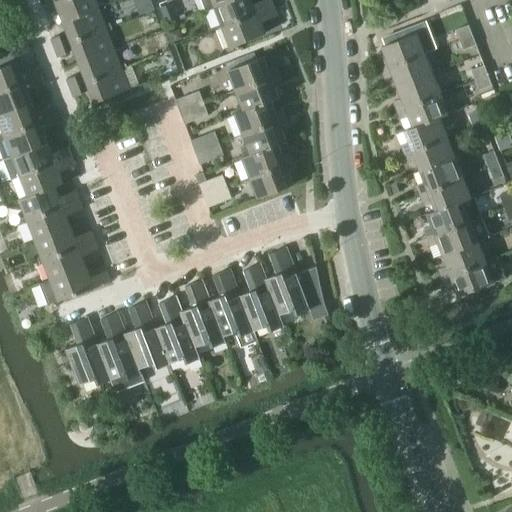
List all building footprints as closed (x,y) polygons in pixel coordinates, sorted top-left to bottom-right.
[(96,0),(61,0),(49,5),(51,12),(59,9),(64,21),(100,8),(96,0)] [(202,0),(206,10),(216,6),(232,0),(202,0)] [(224,26),(275,6),(272,0),(263,0),(255,3),(253,0),(232,0),(216,6),(224,26)] [(173,3),(160,8),(166,22),(178,17),(173,3)] [(275,6),(224,26),(232,47),(267,34),(262,22),(279,15),(275,6)] [(100,8),(64,21),(72,42),(112,26),(111,23),(106,24),(100,8)] [(460,40),(473,35),(469,25),(456,30),(460,40)] [(112,26),(72,42),(80,62),(115,48),(109,31),(113,29),(112,26)] [(382,70),(426,54),(418,33),(383,46),(388,60),(379,63),(382,70)] [(473,35),(460,40),(464,50),(477,45),(473,35)] [(55,48),(64,45),(61,36),(52,39),(55,48)] [(64,45),(55,48),(59,58),(68,54),(64,45)] [(115,48),(80,62),(87,82),(128,66),(127,63),(122,65),(115,48)] [(426,54),(382,70),(385,77),(393,74),(399,87),(434,74),(426,54)] [(264,57),(229,70),(238,91),(280,74),(278,67),(270,71),(264,57)] [(17,61),(0,67),(0,91),(42,75),(39,66),(22,73),(17,61)] [(128,66),(87,82),(96,103),(131,89),(125,72),(130,70),(128,66)] [(476,81),(489,76),(485,66),(472,71),(476,81)] [(280,74),(238,91),(246,111),(271,101),(280,97),(275,84),(283,81),(280,74)] [(404,100),(395,104),(398,110),(442,94),(434,74),(399,87),(404,100)] [(0,114),(33,101),(29,91),(46,85),(42,75),(0,91),(0,114)] [(71,88),(80,85),(76,76),(67,79),(71,88)] [(489,76),(476,81),(480,91),(493,86),(489,76)] [(80,85),(71,88),(75,99),(84,95),(80,85)] [(181,114),(205,104),(200,92),(176,101),(181,114)] [(442,94),(398,110),(401,117),(409,114),(414,128),(441,117),(449,114),(449,113),(456,111),(452,100),(445,103),(442,94)] [(33,101),(0,114),(0,121),(5,135),(58,115),(54,106),(37,113),(33,101)] [(246,111),(237,115),(245,135),(288,118),(285,111),(276,114),(271,101),(246,111)] [(205,104),(181,114),(185,125),(209,115),(205,104)] [(474,128),(484,124),(479,111),(469,115),(474,128)] [(5,135),(0,137),(0,149),(4,159),(13,156),(49,142),(45,132),(62,125),(58,115),(5,135)] [(411,145),(403,148),(405,154),(449,138),(441,117),(414,128),(406,131),(411,145)] [(250,146),(243,149),(246,157),(253,155),(279,144),(287,141),(281,127),(290,124),(288,118),(245,135),(250,146)] [(484,124),(474,128),(479,140),(489,137),(484,124)] [(192,141),(197,154),(220,145),(215,132),(192,141)] [(449,138),(405,154),(408,161),(416,158),(421,172),(457,158),(449,138)] [(13,156),(4,159),(12,181),(21,177),(21,176),(73,156),(70,147),(53,153),(49,142),(13,156)] [(246,157),(243,158),(251,179),(295,161),(292,154),(284,157),(279,144),(253,155),(246,157)] [(197,154),(201,165),(225,156),(220,145),(197,154)] [(495,151),(485,155),(489,167),(500,163),(495,151)] [(73,156),(21,176),(21,177),(29,196),(56,186),(64,183),(60,172),(77,166),(73,156)] [(426,184),(418,187),(421,195),(464,178),(457,158),(421,172),(426,184)] [(295,161),(251,179),(259,198),(295,184),(289,171),(298,168),(295,161)] [(500,163),(489,167),(494,181),(505,177),(500,163)] [(196,176),(205,197),(229,188),(223,174),(207,181),(204,173),(196,176)] [(464,178),(421,195),(424,201),(431,198),(436,211),(472,198),(472,197),(464,178)] [(29,196),(21,199),(29,220),(81,200),(77,190),(61,197),(56,186),(29,196)] [(229,188),(205,197),(209,208),(233,199),(229,188)] [(511,196),(510,191),(500,195),(505,208),(511,205),(511,196)] [(434,228),(426,231),(429,238),(472,222),(483,218),(482,217),(474,196),(472,197),(472,198),(436,211),(428,214),(434,228)] [(81,200),(29,220),(37,240),(72,226),(68,216),(84,209),(81,200)] [(472,222),(429,238),(432,245),(439,242),(444,255),(479,241),(490,237),(483,218),(472,222)] [(72,226),(37,240),(45,260),(96,240),(93,231),(76,237),(72,226)] [(96,240),(45,260),(53,280),(88,266),(84,255),(100,249),(96,240)] [(449,268),(441,271),(444,278),(487,262),(487,261),(479,241),(444,255),(449,268)] [(268,278),(267,279),(281,314),(296,308),(299,314),(311,309),(314,320),(329,315),(325,303),(320,280),(317,267),(299,274),(288,247),(271,254),(279,274),(268,278)] [(487,262),(444,278),(447,285),(455,282),(460,296),(495,282),(495,281),(506,277),(498,257),(487,261),(487,262)] [(242,295),(241,296),(259,340),(255,330),(271,324),(273,330),(286,325),(281,314),(267,279),(268,278),(262,264),(244,271),(252,291),(242,295)] [(53,280),(41,284),(49,305),(61,301),(112,281),(108,271),(92,278),(88,266),(53,280)] [(211,300),(210,301),(224,335),(225,335),(236,331),(243,347),(259,340),(241,296),(242,295),(232,269),(215,276),(222,296),(211,300)] [(183,311),(182,312),(196,346),(197,346),(212,340),(214,346),(228,341),(225,335),(224,335),(210,301),(211,300),(204,280),(187,287),(194,307),(183,311)] [(158,328),(156,328),(170,363),(186,357),(189,363),(202,358),(197,346),(196,346),(182,312),(183,311),(178,296),(160,303),(168,324),(158,328)] [(127,333),(126,333),(139,368),(141,368),(155,362),(158,368),(170,363),(156,328),(158,328),(147,302),(130,309),(138,329),(127,333)] [(99,343),(98,344),(111,379),(117,393),(146,382),(143,374),(141,368),(139,368),(126,333),(127,333),(119,313),(103,319),(110,339),(99,343)] [(80,345),(68,350),(82,384),(97,379),(99,384),(111,379),(98,344),(99,343),(89,318),(72,325),(80,345)]
